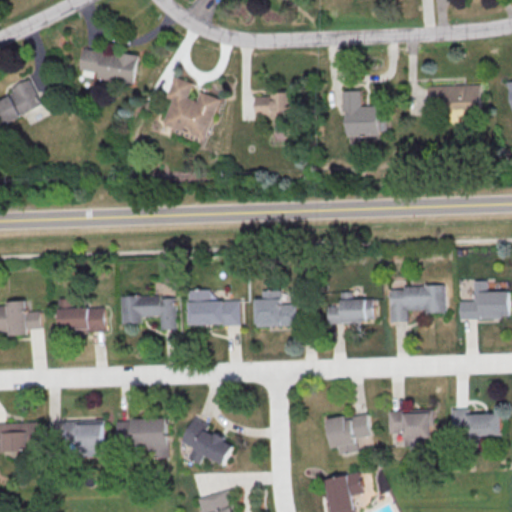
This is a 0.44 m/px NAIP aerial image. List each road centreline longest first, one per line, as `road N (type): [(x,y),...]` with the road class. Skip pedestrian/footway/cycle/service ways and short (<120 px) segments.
road 1 (residential): [(511,361),(0,380)]
road 2 (tertiary): [(511,203),(0,219)]
road 3 (residential): [(162,0),(174,13),(237,36),(321,39),(511,23)]
road 4 (residential): [(284,511),(277,370)]
